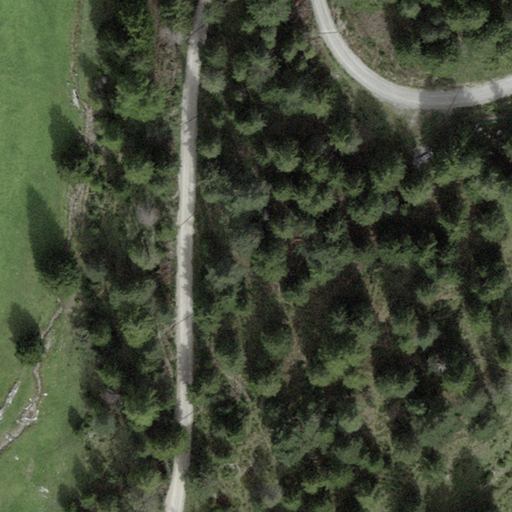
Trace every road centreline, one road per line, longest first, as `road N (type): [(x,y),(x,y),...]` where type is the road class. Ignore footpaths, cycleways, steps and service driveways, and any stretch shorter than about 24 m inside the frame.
road 1 (track): [(173,511),(183,430),(191,69),(202,0)]
road 2 (track): [(318,0),(335,46),(376,86),(430,100),(511,84)]
